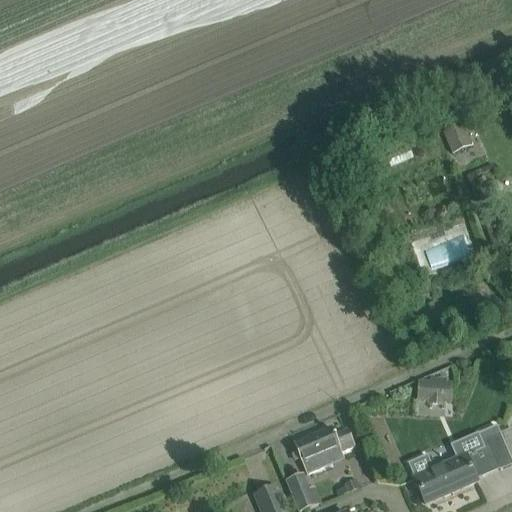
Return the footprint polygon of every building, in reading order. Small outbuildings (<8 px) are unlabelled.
[(465,125),(444,133),(453,156),(474,148),(465,125)] [(410,149),(388,158),(392,169),(414,160),(410,149)] [(483,187),(483,190),(483,193),(484,195),(486,198),(488,199),(491,201),(494,201),(497,200),(500,199),(502,196),(503,193),(503,190),(503,188),(502,185),(500,183),(498,181),(495,180),(492,180),(489,181),(487,182),(485,184),(483,187)] [(421,381),(420,401),(431,401),(431,404),(448,405),(448,402),(456,402),(456,382),(448,382),(448,379),(433,378),(433,381),(421,381)] [(511,466),(511,462),(500,435),(499,435),(496,427),(483,432),(487,440),(486,440),(500,472),(511,466)] [(307,476),(344,461),(341,454),(354,448),(347,431),(336,436),(335,434),(333,435),(331,430),(294,445),(302,465),(303,465),(307,476)] [(452,495),(477,484),(466,458),(415,480),(426,506),(445,498),(444,496),(451,493),(452,495)] [(305,511),(321,506),(314,490),(309,492),(303,477),(287,484),(298,511),(305,511)] [(346,489),(337,492),(340,498),(361,489),(357,480),(345,486),(346,489)] [(283,511),(274,489),(256,497),(262,511),(283,511)]
